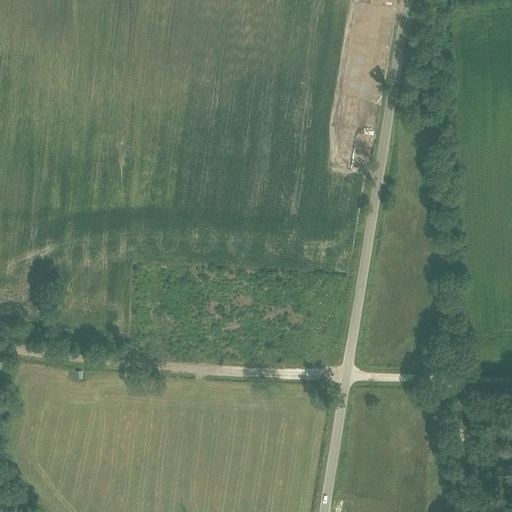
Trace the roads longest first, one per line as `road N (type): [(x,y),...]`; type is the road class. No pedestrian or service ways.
road 1 (unclassified): [(325,511),(407,0)]
road 2 (track): [(0,348),(345,376)]
road 3 (track): [(511,383),(345,376)]
